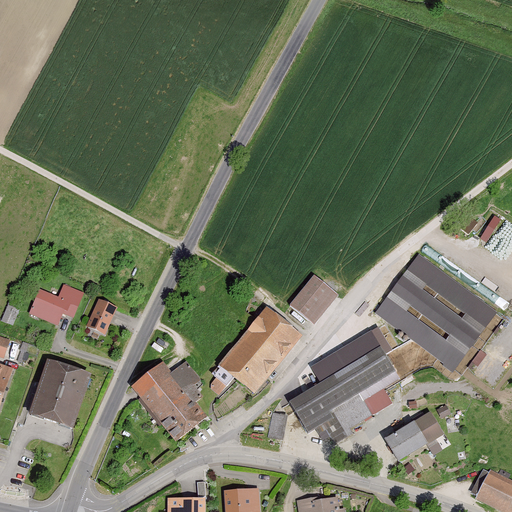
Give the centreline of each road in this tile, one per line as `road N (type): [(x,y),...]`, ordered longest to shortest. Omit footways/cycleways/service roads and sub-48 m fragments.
road 1 (residential): [(436,224),(359,291),(295,377),(191,461)]
road 2 (tertiary): [(185,250),(68,511)]
road 3 (tertiary): [(320,0),(185,250)]
road 4 (tertiary): [(191,461),(246,455),(461,511)]
road 5 (unclassified): [(185,250),(0,149)]
